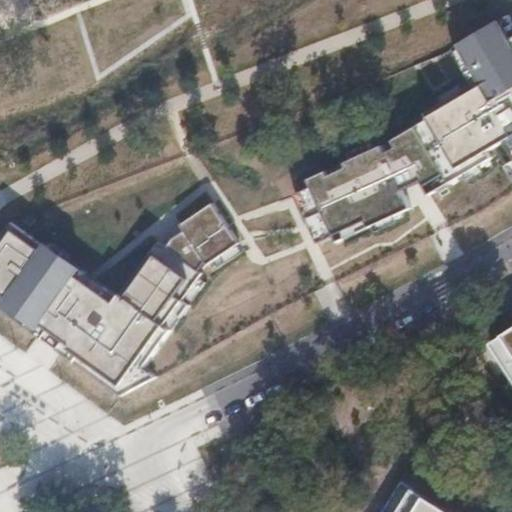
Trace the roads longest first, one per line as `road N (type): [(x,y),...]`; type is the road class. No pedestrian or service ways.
road 1 (residential): [(113,468),(511,248)]
road 2 (residential): [(0,399),(113,468)]
